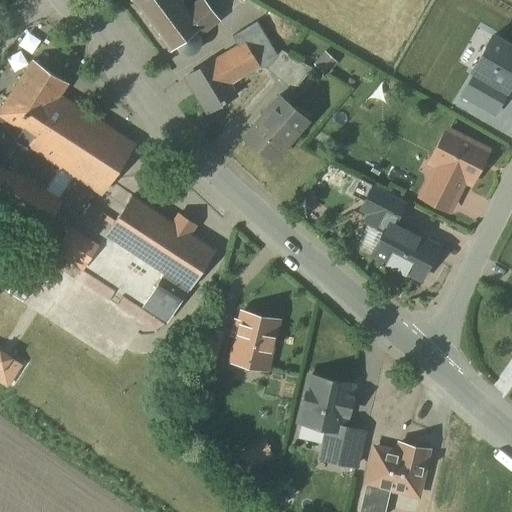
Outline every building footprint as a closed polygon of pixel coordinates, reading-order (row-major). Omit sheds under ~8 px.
[(179,0),(129,0),(168,52),(175,47),(178,51),(182,54),(188,55),(192,54),(196,51),(199,47),(200,42),(199,37),(219,21),(203,0),(198,0),(186,10),(179,0)] [(233,36),(239,46),(245,42),(260,66),(260,67),(267,68),(293,91),(314,69),(283,51),(279,55),(258,22),(233,36)] [(511,82),(511,47),(492,36),(473,71),(476,73),(507,91),(511,82)] [(230,85),(260,67),(260,66),(245,42),(239,46),(187,77),(209,113),(237,96),(230,85)] [(326,74),(337,61),(328,54),(316,65),(326,74)] [(28,181),(45,157),(77,108),(60,98),(69,83),(34,61),(11,96),(6,94),(0,103),(0,125),(19,137),(2,163),(28,181)] [(494,114),(507,91),(476,73),(463,96),(494,114)] [(309,121),(286,101),(282,105),(277,101),(244,137),(273,162),(309,121)] [(136,146),(77,108),(45,157),(104,195),(136,146)] [(0,165),(2,163),(19,137),(0,125),(0,165)] [(438,167),(432,179),(459,193),(465,181),(472,183),(488,151),(449,132),(432,164),(438,167)] [(65,204),(28,181),(2,163),(0,165),(0,200),(47,231),(65,204)] [(450,210),(459,193),(432,179),(423,197),(450,210)] [(362,210),(371,214),(394,226),(395,225),(406,202),(375,186),(362,210)] [(185,286),(212,246),(134,194),(107,234),(185,286)] [(407,231),(395,225),(394,226),(371,214),(367,222),(385,232),(378,249),(373,255),(388,262),(387,265),(407,275),(408,273),(422,280),(439,247),(424,239),(424,237),(408,229),(407,231)] [(138,273),(72,230),(57,253),(123,296),(138,273)] [(277,320),(242,312),(231,361),(266,369),(277,320)] [(351,386),(310,377),(299,422),(329,428),(341,431),(341,428),(344,414),(347,415),(351,398),(348,398),(351,386)] [(341,428),(341,431),(329,428),(322,458),(356,466),(363,433),(341,428)] [(398,454),(375,449),(359,511),(384,511),(390,489),(417,495),(428,451),(400,444),(398,454)]
